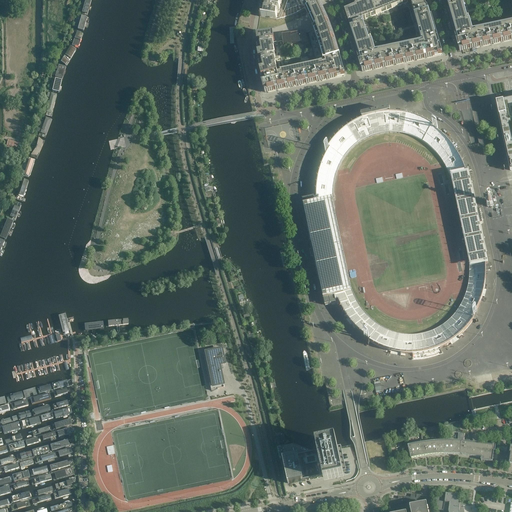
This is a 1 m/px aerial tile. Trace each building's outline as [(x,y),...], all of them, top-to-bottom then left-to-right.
[(90,0),(85,0),(82,13),(87,15),(91,0),(90,0)] [(334,38),(330,27),(328,23),(327,19),(325,16),(323,12),(321,7),(320,3),(317,0),(264,0),(263,6),(262,5),(261,10),(260,17),(276,19),(277,13),(274,12),(275,9),(279,10),(280,4),(281,4),(282,0),(298,0),(304,10),(305,11),(307,15),(309,19),(311,23),(313,29),(313,30),(316,37),(325,63),(278,73),(273,45),(270,45),(270,43),(266,44),(266,43),(274,41),(273,35),(257,37),(257,43),(258,48),(257,48),(258,54),(259,60),(258,60),(259,65),(260,71),(261,78),(262,83),(264,91),(264,90),(265,93),(268,92),(345,76),(342,65),(335,43),(334,38)] [(302,11),(296,0),(284,0),(278,19),(291,15),(300,12),(302,11)] [(365,71),(442,55),(439,45),(437,37),(434,27),(431,17),(430,17),(427,8),(426,7),(423,0),(368,0),(356,5),(355,8),(345,12),(351,30),(354,39),(354,40),(353,40),(359,63),(361,70),(362,70),(362,72),(365,71)] [(462,50),(462,51),(463,51),(511,40),(511,0),(447,0),(448,1),(447,2),(450,12),(448,12),(451,22),(454,31),(457,42),(459,49),(460,51),(462,50)] [(81,16),(77,29),(83,31),(87,17),(81,16)] [(77,31),(72,46),(78,48),(83,34),(77,31)] [(307,42),(306,32),(282,35),(283,41),(283,45),(288,45),(301,43),(307,42)] [(70,46),(60,62),(67,66),(77,50),(70,46)] [(59,65),(55,77),(63,79),(66,67),(59,65)] [(55,78),(52,91),(58,93),(61,80),(55,78)] [(57,95),(51,93),(46,115),(52,117),(57,95)] [(511,99),(495,103),(510,172),(511,171),(511,99)] [(478,308),(479,306),(480,303),(481,300),(483,296),(484,289),(485,286),(485,284),(485,282),(486,280),(486,278),(486,275),(486,273),(486,271),(488,270),(488,267),(490,267),(491,267),(492,267),(491,264),(490,264),(488,264),(486,253),(480,224),(478,224),(478,223),(480,223),(481,223),(481,222),(482,222),(481,217),(480,212),(479,212),(476,213),(476,212),(477,211),(472,189),(468,171),(470,171),(470,170),(471,170),(470,167),(469,167),(469,168),(468,168),(467,165),(463,165),(462,162),(458,155),(455,150),(450,144),(448,142),(446,140),(444,137),(441,135),(440,134),(437,132),(434,129),(432,128),(433,126),(430,124),(427,123),(425,122),(423,121),(420,119),(418,119),(416,118),(414,117),(402,114),(398,114),(394,114),(392,114),(390,114),(390,113),(389,110),(361,116),(362,118),(363,120),(360,121),(359,121),(357,122),(354,124),(352,125),(344,131),(343,132),(342,133),(340,134),(339,135),(337,137),(336,139),(335,140),(333,143),(331,145),(329,148),(328,148),(330,149),(330,150),(329,150),(328,152),(327,154),(326,156),(326,157),(324,160),(323,162),(323,163),(322,165),(322,166),(321,169),(320,172),(318,179),(318,182),(317,185),(317,187),(317,189),(316,191),(316,193),(316,194),(316,198),(314,198),(312,198),(302,200),(304,207),(306,212),(305,212),(306,218),(306,219),(306,224),(307,225),(319,281),(318,281),(320,281),(321,286),(320,286),(320,287),(321,287),(322,293),(325,306),(330,305),(332,305),(335,304),(337,304),(340,305),(341,308),(343,311),(344,312),(345,314),(346,316),(348,318),(353,323),(352,324),(353,325),(355,327),(357,329),(359,331),(362,333),(364,335),(367,338),(369,339),(371,340),(370,342),(371,343),(373,344),(375,345),(377,346),(378,347),(381,348),(383,349),(385,349),(387,350),(391,352),(393,352),(397,353),(400,353),(404,354),(408,354),(411,354),(412,354),(415,354),(417,353),(421,353),(425,352),(427,352),(430,351),(434,350),(437,349),(440,348),(442,347),(444,346),(446,345),(448,344),(449,343),(450,343),(451,343),(458,337),(460,336),(464,332),(463,332),(464,332),(466,330),(467,329),(469,326),(471,324),(472,322),(474,320),(472,318),(474,316),(476,313),(477,311),(478,308)] [(52,119),(46,117),(39,136),(45,138),(52,119)] [(31,154),(31,157),(34,158),(36,154),(42,142),(42,141),(42,140),(41,140),(41,139),(40,139),(40,138),(39,138),(39,139),(38,139),(37,139),(37,140),(31,154)] [(18,151),(20,143),(8,140),(6,148),(18,151)] [(24,175),(31,177),(36,160),(29,158),(24,175)] [(22,180),(16,200),(22,202),(29,182),(22,180)] [(15,203),(10,219),(15,221),(21,205),(15,203)] [(11,220),(6,218),(0,234),(0,236),(4,238),(11,220)] [(65,315),(59,317),(63,336),(70,334),(65,315)] [(224,388),(220,366),(219,363),(221,362),(221,363),(224,361),(224,362),(224,361),(224,359),(223,355),(222,349),(213,351),(203,353),(204,355),(211,391),(217,390),(224,388)] [(67,381),(52,385),(53,391),(69,387),(67,381)] [(50,385),(37,389),(39,394),(52,391),(50,385)] [(23,391),(25,399),(37,395),(35,388),(23,391)] [(67,390),(53,393),(55,398),(68,394),(67,390)] [(7,396),(9,403),(23,400),(21,393),(7,396)] [(33,399),(34,403),(49,399),(50,399),(50,398),(51,398),(51,397),(51,396),(51,395),(50,395),(49,395),(48,395),(47,395),(33,399)] [(70,406),(68,401),(53,405),(54,411),(70,406)] [(51,412),(50,406),(34,410),(35,416),(51,412)] [(71,413),(70,408),(54,413),(55,418),(71,413)] [(32,417),(31,411),(19,414),(20,420),(32,417)] [(54,419),(52,413),(41,416),(43,422),(54,419)] [(0,423),(3,425),(18,421),(17,416),(2,420),(0,423)] [(41,423),(39,417),(21,422),(22,428),(41,423)] [(70,421),(54,425),(55,430),(71,425),(70,421)] [(21,428),(19,423),(5,428),(6,432),(21,428)] [(51,431),(50,427),(32,432),(34,436),(51,431)] [(55,433),(42,437),(43,441),(56,438),(55,433)] [(26,446),(41,441),(40,437),(25,441),(26,446)] [(68,441),(50,446),(52,452),(69,447),(68,441)] [(283,460),(288,484),(290,484),(305,481),(323,477),(324,483),(344,479),(343,473),(346,472),(345,466),(346,466),(342,447),(337,448),(336,441),(316,446),(318,452),(309,454),(292,445),(284,447),(286,459),(284,459),(283,460)] [(427,443),(425,443),(427,456),(429,455),(430,455),(432,455),(433,455),(435,455),(436,455),(438,455),(439,454),(441,454),(442,454),(444,454),(443,441),(441,441),(440,442),(438,442),(436,442),(435,442),(433,442),(432,442),(430,442),(429,442),(427,443)] [(445,441),(443,441),(444,454),(445,454),(447,454),(448,454),(450,454),(451,454),(453,454),(454,454),(456,454),(457,454),(459,455),(460,455),(461,442),(459,442),(458,441),(456,441),(454,441),(453,441),(451,441),(450,441),(448,441),(446,441),(445,441)] [(24,446),(22,442),(8,447),(9,451),(24,446)] [(461,442),(460,455),(481,457),(481,460),(492,462),(493,459),(494,452),(495,452),(496,446),(495,445),(494,444),(493,445),(492,446),(461,442)] [(410,446),(408,446),(411,459),(412,458),(414,458),(415,458),(417,457),(418,457),(420,457),(421,457),(423,456),(424,456),(425,456),(427,456),(425,443),(424,443),(422,443),(421,444),(419,444),(417,444),(416,444),(414,445),(413,445),(411,445),(410,446)] [(50,452),(49,447),(33,452),(34,457),(50,452)] [(71,449),(58,452),(59,458),(72,454),(71,449)] [(32,457),(31,452),(17,456),(18,461),(32,457)] [(58,457),(57,452),(35,458),(36,464),(58,457)] [(14,457),(0,460),(0,466),(16,462),(14,457)] [(35,464),(34,460),(20,464),(21,468),(35,464)] [(71,466),(69,460),(50,466),(52,472),(71,466)] [(3,468),(5,473),(20,469),(19,464),(3,468)] [(50,473),(48,466),(30,471),(32,478),(50,473)] [(75,475),(73,468),(53,474),(55,481),(75,475)] [(30,477),(28,472),(13,477),(14,482),(30,477)] [(53,480),(52,475),(32,480),(34,485),(53,480)] [(72,480),(55,485),(56,491),(74,486),(72,480)] [(30,486),(28,481),(13,486),(15,490),(30,486)] [(0,496),(11,493),(9,486),(0,489),(0,496)] [(54,491),(53,487),(35,491),(36,496),(54,491)] [(72,494),(71,489),(53,494),(55,499),(72,494)] [(29,498),(28,494),(11,499),(12,503),(29,498)] [(428,511),(428,510),(428,509),(427,504),(426,504),(423,505),(420,505),(419,500),(419,499),(417,499),(417,495),(411,494),(411,497),(411,498),(408,498),(406,498),(398,497),(398,499),(398,500),(395,500),(393,500),(391,499),(390,511),(393,511),(428,511)] [(461,511),(461,509),(459,509),(461,496),(460,496),(456,496),(456,495),(451,495),(446,494),(445,499),(435,497),(438,510),(448,511),(461,511)] [(53,499),(52,495),(32,500),(33,505),(53,499)] [(31,506),(30,501),(10,506),(12,511),(31,506)] [(54,511),(74,507),(73,501),(49,508),(50,511),(54,511)]
